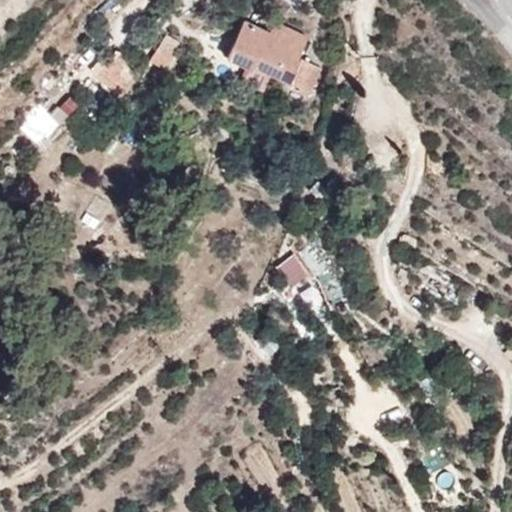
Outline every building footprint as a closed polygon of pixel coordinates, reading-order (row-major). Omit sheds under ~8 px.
[(337,42),(253,2),(235,59),(313,95),(337,42)] [(167,32),(145,56),(162,71),(184,46),(167,32)] [(113,93),(136,74),(113,47),(90,65),(113,93)] [(62,123),(78,102),(66,93),(50,113),(62,123)] [(301,251),(327,306),(343,299),(317,244),(301,251)]
